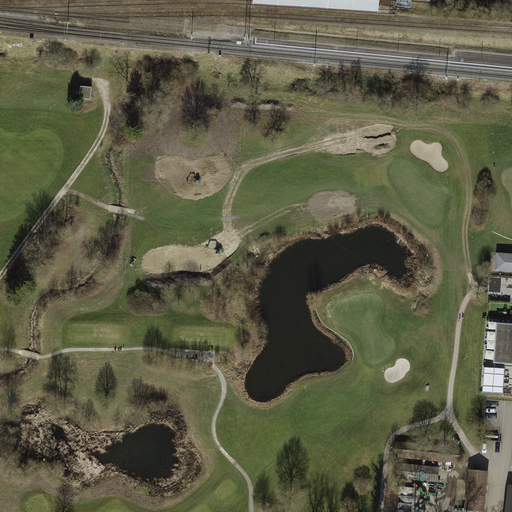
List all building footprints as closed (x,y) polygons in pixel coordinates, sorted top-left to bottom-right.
[(92,87),(81,86),(80,98),(91,99),(92,87)] [(511,253),(496,253),(495,270),(511,271),(511,253)] [(511,325),(498,324),(495,362),(511,363),(511,325)] [(502,456),(502,442),(481,441),(480,455),(502,456)] [(461,450),(400,444),(398,458),(459,464),(460,455),(461,450)] [(439,470),(398,465),(396,479),(437,484),(439,470)] [(488,471),(469,469),(464,510),(478,511),(483,511),(488,479),(488,471)]
